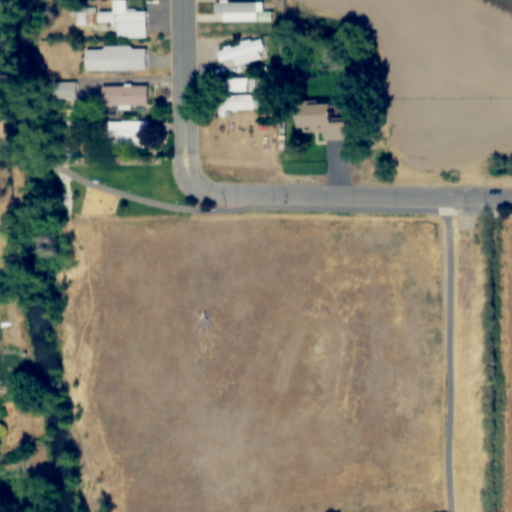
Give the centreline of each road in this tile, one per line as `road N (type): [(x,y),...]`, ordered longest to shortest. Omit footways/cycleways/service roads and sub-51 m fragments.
road 1 (residential): [(511,200),(214,196),(189,177)]
road 2 (residential): [(189,177),(181,0)]
